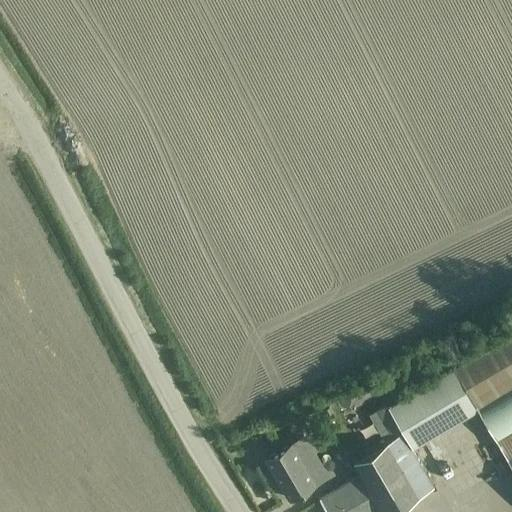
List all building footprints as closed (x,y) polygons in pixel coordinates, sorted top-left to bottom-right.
[(511,331),(387,405),(402,429),(412,447),(478,408),(511,466),(511,331)] [(361,384),(367,395),(379,389),(373,378),(361,384)] [(362,473),(384,511),(385,511),(432,484),(401,431),(353,459),(361,474),(362,473)] [(265,457),(288,497),(314,482),(291,441),(265,457)] [(360,474),(319,498),(327,511),(374,511),(380,509),(360,474)] [(486,501),(503,494),(499,486),(482,493),(486,501)]
